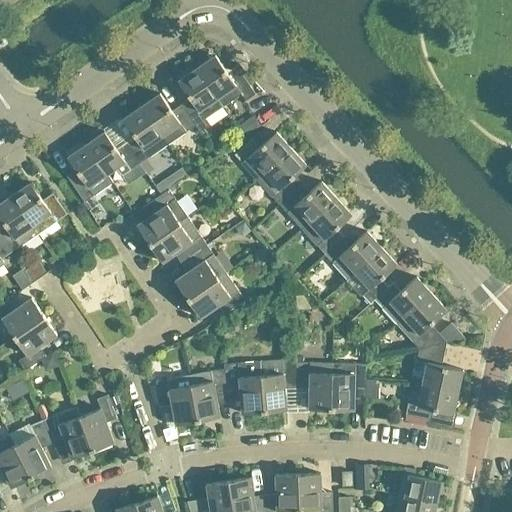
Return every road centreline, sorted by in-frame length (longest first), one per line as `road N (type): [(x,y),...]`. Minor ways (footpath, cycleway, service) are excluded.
road 1 (tertiary): [(511,320),(236,13),(193,9),(21,127)]
road 2 (residential): [(480,444),(475,469),(329,448),(168,463)]
road 3 (residential): [(125,351),(179,321),(114,229)]
road 4 (residential): [(47,276),(105,361),(125,351)]
road 5 (residential): [(54,511),(168,463)]
road 6 (residential): [(511,329),(498,353),(480,444)]
road 7 (residential): [(168,463),(125,351)]
